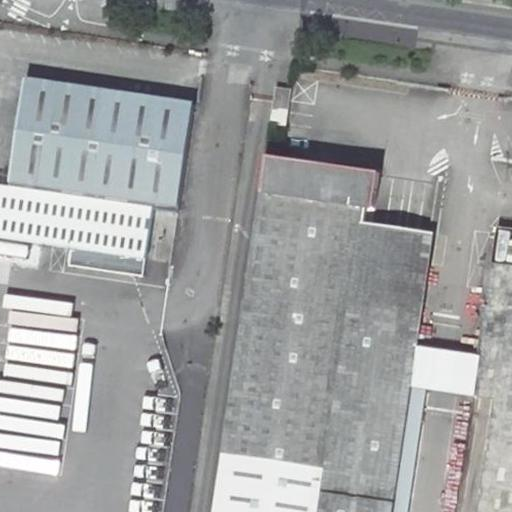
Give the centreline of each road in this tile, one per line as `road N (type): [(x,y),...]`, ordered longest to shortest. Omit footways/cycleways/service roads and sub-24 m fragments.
road 1 (unknown): [(484,20),(444,309)]
road 2 (tertiary): [(511,25),(345,0)]
